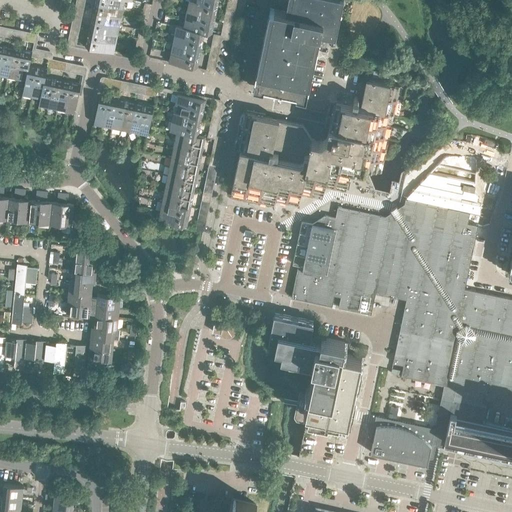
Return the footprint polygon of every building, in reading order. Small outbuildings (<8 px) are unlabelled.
[(208,4),(188,0),(187,9),(206,13),(213,14),(215,6),(208,4)] [(328,34),(331,35),(338,4),(338,0),(287,0),(285,11),(270,7),(257,71),(256,71),(255,77),(255,78),(254,85),(307,96),(307,95),(308,89),(309,89),(310,83),(310,82),(316,52),(319,38),(327,38),(328,34)] [(104,3),(96,1),(94,10),(102,11),(121,15),(123,7),(104,3)] [(206,13),(187,9),(185,18),(205,22),(212,23),(213,14),(206,13)] [(94,10),(93,19),(101,20),(119,24),(121,15),(102,11),(94,10)] [(205,22),(185,18),(183,26),(195,29),(203,30),(210,32),(212,23),(205,22)] [(101,20),(93,19),(91,27),(99,29),(118,33),(119,24),(101,20)] [(195,29),(183,26),(176,25),(174,34),(193,38),(201,39),(203,30),(195,29)] [(99,29),(91,27),(89,37),(98,38),(116,42),(118,33),(99,29)] [(174,34),(172,43),(191,47),(199,48),(201,39),(193,38),(174,34)] [(114,51),(116,42),(98,38),(89,37),(87,45),(96,47),(114,51)] [(172,43),(170,51),(189,55),(197,57),(199,48),(191,47),(172,43)] [(3,55),(0,70),(0,73),(8,75),(12,57),(14,48),(5,47),(3,55)] [(12,57),(8,75),(17,77),(21,58),(23,50),(14,48),(12,57)] [(30,60),(31,56),(32,52),(23,50),(21,58),(17,77),(26,79),(27,74),(29,66),(30,60)] [(189,55),(170,51),(168,61),(187,65),(195,66),(197,57),(189,55)] [(32,95),(37,68),(29,66),(27,74),(26,79),(23,93),(32,95)] [(37,68),(32,95),(41,97),(43,84),(45,77),(46,70),(37,68)] [(43,84),(41,97),(39,104),(48,106),(52,86),(54,79),(45,77),(43,84)] [(231,191),(230,195),(252,200),(274,204),(274,200),(275,199),(298,204),(302,188),(323,192),(326,181),(347,185),(349,174),(353,172),(355,172),(356,170),(369,173),(370,173),(370,171),(381,173),(386,149),(393,115),(393,114),(398,115),(404,86),(369,78),(367,85),(363,104),(363,107),(360,106),(357,106),(358,102),(359,99),(359,98),(358,98),(358,97),(357,96),(356,96),(355,96),(354,97),(354,98),(352,105),(330,100),(327,113),(325,123),(325,124),(324,124),(321,139),(312,137),(303,123),(286,120),(272,117),(264,115),(265,112),(259,111),(259,114),(246,111),(238,148),(240,148),(236,169),(231,191)] [(62,81),(54,79),(52,86),(48,106),(57,107),(61,88),(62,81)] [(61,88),(57,107),(66,109),(70,90),(71,82),(62,81),(61,88)] [(79,92),(80,84),(71,82),(70,90),(66,109),(75,111),(79,92)] [(177,93),(175,102),(193,106),(202,107),(204,98),(195,96),(177,93)] [(107,105),(109,97),(100,95),(98,102),(94,122),(103,124),(107,105)] [(107,105),(103,124),(112,126),(116,107),(118,99),(109,97),(107,105)] [(116,107),(112,126),(121,128),(125,109),(126,101),(118,99),(116,107)] [(135,103),(126,101),(125,109),(121,128),(130,129),(133,111),(135,103)] [(175,102),(173,111),(192,114),(200,116),(202,107),(193,106),(175,102)] [(144,105),(135,103),(133,111),(130,129),(138,131),(142,113),(144,105)] [(153,106),(144,105),(142,113),(138,131),(148,133),(153,106)] [(173,111),(172,119),(190,123),(198,125),(200,116),(192,114),(173,111)] [(190,123),(172,119),(170,128),(177,130),(188,132),(196,134),(198,125),(190,123)] [(203,136),(196,134),(188,132),(177,130),(175,139),(194,143),(202,144),(203,136)] [(175,139),(173,148),(192,152),(200,153),(202,144),(194,143),(175,139)] [(135,146),(127,144),(126,150),(134,152),(135,146)] [(171,156),(190,160),(198,162),(200,153),(192,152),(173,148),(171,156)] [(190,160),(171,156),(169,165),(188,169),(196,171),(198,162),(190,160)] [(307,221),(291,296),(332,305),(335,294),(341,296),(338,306),(371,313),(395,318),(393,330),(456,342),(446,392),(435,445),(443,447),(445,439),(448,426),(454,398),(481,404),(482,399),(484,392),(511,398),(511,297),(465,288),(478,224),(480,214),(480,198),(476,193),(476,192),(475,192),(475,191),(475,190),(476,163),(476,162),(476,161),(476,160),(476,159),(475,159),(475,158),(474,158),(474,157),(473,157),(472,157),(472,156),(471,156),(464,156),(448,156),(447,156),(446,156),(445,156),(445,157),(444,157),(419,184),(405,198),(403,210),(403,209),(391,217),(338,206),(335,216),(325,214),(312,222),(307,221)] [(169,165),(167,174),(187,178),(194,180),(196,171),(188,169),(169,165)] [(167,174),(166,183),(185,187),(192,188),(194,180),(187,178),(167,174)] [(166,183),(164,192),(183,196),(190,197),(192,188),(185,187),(166,183)] [(164,192),(162,200),(181,205),(189,206),(190,197),(183,196),(164,192)] [(0,195),(0,216),(3,217),(3,219),(6,219),(9,197),(0,195)] [(19,198),(9,197),(6,219),(10,220),(10,218),(17,218),(19,198)] [(30,199),(19,198),(17,218),(25,219),(24,221),(28,221),(30,199)] [(30,199),(28,221),(39,223),(39,220),(41,200),(30,199)] [(49,224),(50,221),(52,201),(41,200),(39,220),(46,221),(46,223),(49,224)] [(181,205),(162,200),(160,209),(179,213),(187,215),(189,206),(181,205)] [(52,201),(50,221),(49,224),(53,224),(53,222),(60,222),(62,202),(52,201)] [(62,202),(60,222),(60,225),(71,226),(73,203),(62,202)] [(179,213),(160,209),(158,219),(177,223),(185,224),(187,215),(179,213)] [(75,247),(74,258),(97,261),(98,249),(75,247)] [(97,261),(74,258),(73,269),(96,271),(97,261)] [(36,282),(37,276),(38,267),(25,265),(25,263),(23,263),(18,263),(16,276),(14,292),(24,293),(26,281),(36,282)] [(73,269),(72,280),(92,282),(95,282),(96,271),(73,269)] [(92,282),(72,280),(70,279),(69,290),(91,292),(92,282)] [(69,290),(68,301),(90,303),(91,292),(69,290)] [(24,293),(14,292),(12,322),(19,322),(19,320),(32,321),(34,306),(23,305),(24,293)] [(96,304),(119,306),(120,295),(97,293),(96,304)] [(90,303),(68,301),(67,312),(89,314),(90,303)] [(96,304),(95,315),(118,317),(119,306),(96,304)] [(274,313),(272,325),(269,338),(277,340),(275,348),(282,350),(281,356),(316,364),(307,404),(306,409),(309,410),(308,418),(328,422),(328,419),(339,422),(340,417),(349,418),(350,413),(362,356),(346,353),(348,342),(321,336),(321,340),(310,338),(313,321),(274,313)] [(118,317),(95,315),(94,325),(115,327),(117,328),(118,317)] [(231,319),(230,318),(228,318),(227,318),(226,318),(224,318),(222,319),(221,319),(220,320),(219,321),(214,320),(212,330),(217,331),(218,332),(218,333),(219,333),(220,335),(222,336),(223,337),(224,337),(226,337),(227,337),(228,337),(229,337),(230,337),(232,336),(233,335),(234,334),(235,333),(235,332),(236,331),(236,330),(236,329),(236,328),(236,327),(236,326),(236,325),(236,324),(235,323),(235,322),(234,321),(233,321),(232,320),(231,319)] [(92,325),(91,336),(114,338),(115,327),(94,325),(92,325)] [(91,336),(90,347),(113,349),(114,338),(91,336)] [(26,340),(27,338),(19,337),(19,339),(7,338),(6,338),(5,354),(15,355),(14,367),(24,368),(25,356),(26,340)] [(46,342),(47,340),(39,339),(39,341),(26,340),(25,356),(35,357),(34,369),(44,370),(45,358),(44,358),(46,342)] [(66,344),(66,342),(59,341),(59,343),(46,342),(44,358),(45,358),(55,359),(53,371),(59,371),(63,372),(65,360),(64,360),(66,344)] [(83,374),(86,344),(79,343),(79,345),(66,344),(64,360),(65,360),(75,361),(73,373),(83,374)] [(113,349),(90,347),(89,358),(92,358),(97,358),(111,360),(113,349)] [(450,412),(445,439),(445,440),(445,441),(511,454),(511,427),(504,426),(483,421),(486,405),(481,404),(454,398),(451,411),(451,412),(450,412)] [(4,483),(3,494),(23,496),(24,485),(4,483)] [(3,494),(2,505),(21,507),(23,496),(3,494)] [(53,505),(73,507),(74,496),(55,494),(53,505)] [(254,511),(256,504),(232,498),(228,511),(254,511)]
